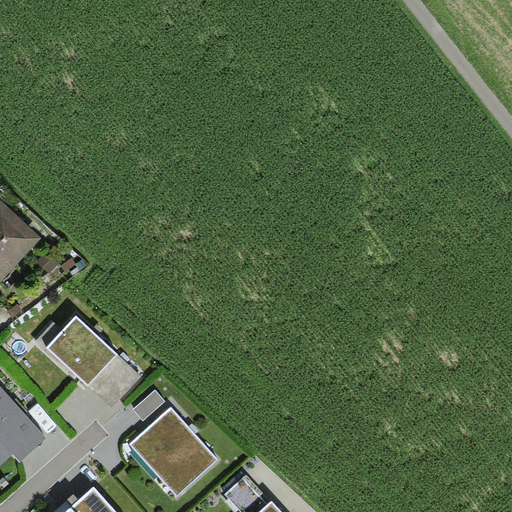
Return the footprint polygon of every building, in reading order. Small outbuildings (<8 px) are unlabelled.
[(0,284),(42,238),(0,201),(0,284)] [(119,354),(77,315),(47,347),(89,386),(119,354)] [(119,354),(89,386),(112,408),(142,376),(119,354)] [(14,401),(0,385),(0,465),(13,454),(20,462),(47,438),(26,414),(14,401)] [(144,421),(165,401),(155,390),(133,409),(144,421)] [(17,399),(14,401),(26,414),(28,412),(17,399)] [(219,460),(172,407),(130,444),(177,497),(219,460)] [(260,511),(272,501),(246,474),(225,494),(241,511),(260,511)] [(116,511),(94,486),(72,505),(73,507),(67,511),(116,511)] [(281,511),(272,501),(260,511),(281,511)]
